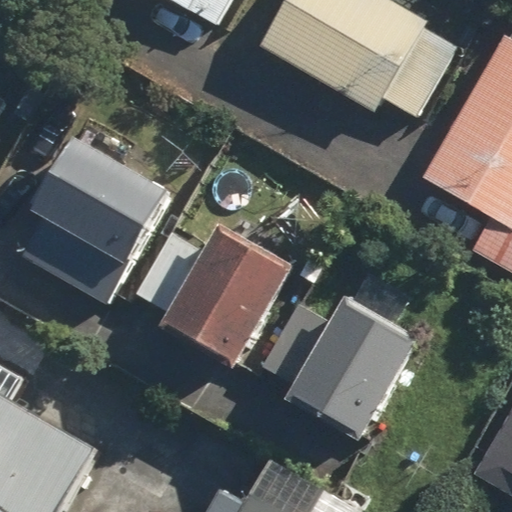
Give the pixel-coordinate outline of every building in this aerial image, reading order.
[(160,0),(217,32),(235,0),(160,0)] [(454,58),(364,0),(282,0),(255,43),(366,115),(379,95),(415,119),(454,58)] [(511,23),(414,180),(458,208),(441,234),(511,278),(511,229),(511,230),(511,228),(511,23)] [(170,204),(70,143),(4,252),(104,312),(170,204)] [(290,278),(215,233),(154,336),(229,380),(290,278)] [(348,313),(339,307),(281,407),(357,452),(415,352),(388,336),(411,297),(371,273),(348,313)] [(0,511),(61,511),(93,458),(8,410),(24,380),(0,366),(0,511)] [(511,409),(471,481),(511,504),(511,409)] [(269,511),(252,501),(245,511),(239,511),(217,498),(208,511),(269,511)]
